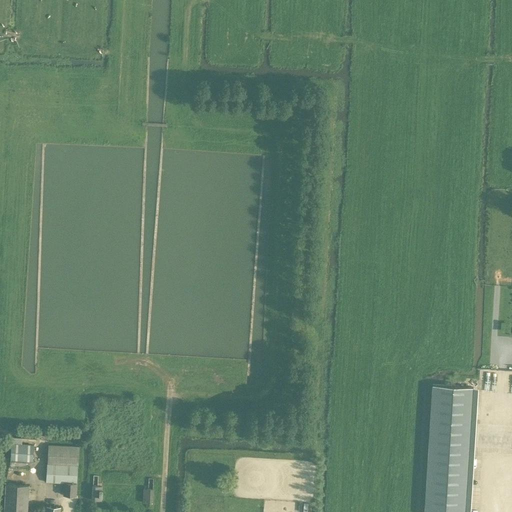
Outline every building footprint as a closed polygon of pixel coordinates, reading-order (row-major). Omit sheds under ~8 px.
[(432,384),(424,511),(465,511),(473,387),(432,384)] [(33,461),(34,445),(12,444),(11,461),(33,461)] [(76,496),(77,465),(78,465),(79,446),(49,445),(48,463),(47,463),(46,482),(63,483),(63,495),(76,496)] [(7,484),(4,511),(33,511),(34,508),(28,507),(29,485),(7,484)] [(101,489),(101,486),(92,486),(92,489),(92,500),(101,500),(101,496),(102,497),(103,489),(101,489)] [(152,503),(153,489),(143,489),(143,491),(143,503),(152,503)]
